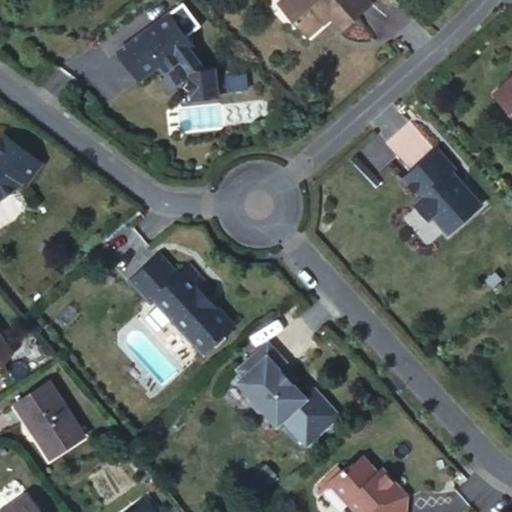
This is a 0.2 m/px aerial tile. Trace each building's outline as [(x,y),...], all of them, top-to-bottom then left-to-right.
[(369,2),(367,0),(285,0),(279,6),(307,36),(330,15),(342,28),(369,2)] [(145,29),(116,51),(137,81),(159,65),(164,71),(179,60),(187,72),(188,79),(181,86),(189,94),(191,100),(216,98),(213,69),(204,70),(190,51),(194,49),(166,13),(154,22),(154,28),(148,33),(145,29)] [(244,73),(224,76),(225,91),(245,88),(244,73)] [(511,114),(511,75),(493,93),(511,114)] [(0,196),(21,181),(25,184),(41,161),(1,132),(0,132),(0,196)] [(446,234),(479,203),(465,187),(459,188),(454,183),(456,182),(447,172),(450,169),(432,149),(398,180),(415,199),(415,206),(425,217),(430,217),(446,234)] [(161,257),(131,284),(150,305),(154,301),(202,354),(233,326),(215,306),(214,308),(204,297),(211,291),(191,268),(180,278),(161,257)] [(0,361),(12,354),(0,336),(0,361)] [(297,427),(316,409),(278,367),(284,361),(267,342),(238,370),(244,376),(238,382),(250,395),(250,401),(259,411),(265,411),(277,424),(287,415),(297,427)] [(47,381),(17,401),(33,425),(29,428),(49,458),(83,435),(47,381)] [(33,425),(17,401),(13,403),(29,428),(33,425)] [(347,467),(342,467),(339,470),(327,480),(319,487),(315,490),(316,491),(328,481),(354,511),(404,511),(405,505),(398,505),(395,494),(391,489),(394,486),(379,469),(374,473),(359,457),(347,467)] [(267,464),(257,474),(266,484),(276,475),(267,464)] [(315,483),(319,487),(327,480),(339,470),(335,465),(315,483)] [(0,510),(0,511),(40,511),(26,493),(10,504),(0,510)] [(0,510),(10,504),(4,495),(0,494),(0,510)] [(153,511),(146,502),(130,511),(153,511)]
